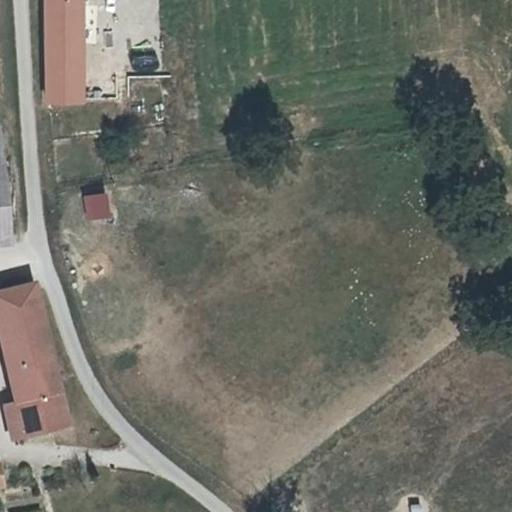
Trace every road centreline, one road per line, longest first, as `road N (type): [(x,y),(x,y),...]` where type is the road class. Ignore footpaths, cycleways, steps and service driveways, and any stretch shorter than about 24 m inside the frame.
road 1 (unclassified): [(214,511),(94,405),(63,327),(33,230),(20,0)]
road 2 (track): [(0,451),(160,467)]
